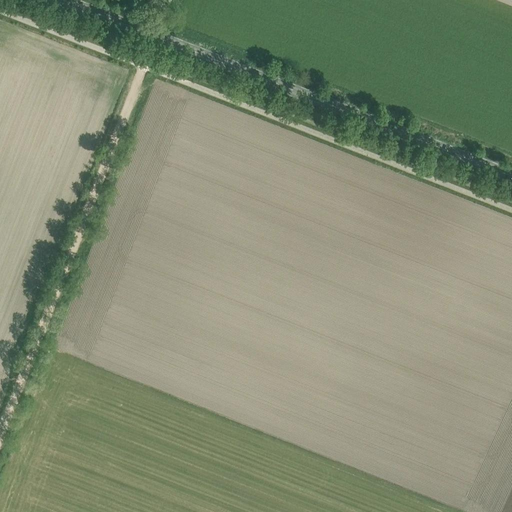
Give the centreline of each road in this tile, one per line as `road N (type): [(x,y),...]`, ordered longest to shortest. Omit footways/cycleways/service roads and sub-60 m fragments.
road 1 (track): [(0,443),(154,40)]
road 2 (tertiary): [(511,177),(154,40)]
